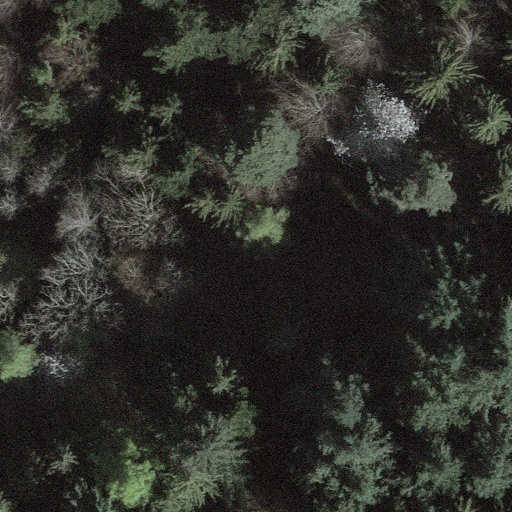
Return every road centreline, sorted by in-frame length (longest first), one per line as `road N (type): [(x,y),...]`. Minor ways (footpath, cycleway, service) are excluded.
road 1 (track): [(0,407),(326,280)]
road 2 (track): [(326,280),(271,394),(190,511)]
road 3 (track): [(326,280),(469,230),(511,225)]
